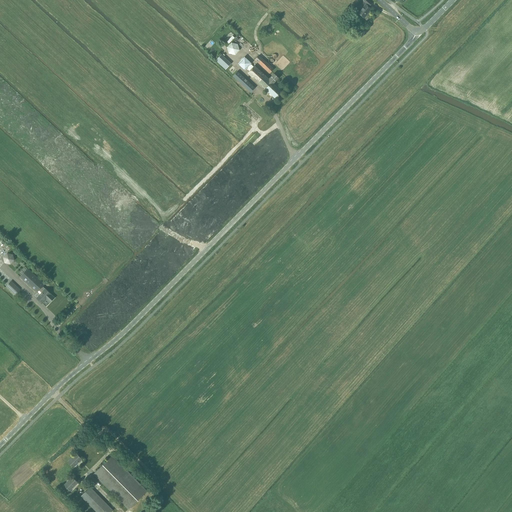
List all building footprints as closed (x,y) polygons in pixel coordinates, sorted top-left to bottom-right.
[(363,8),(358,13),(364,18),(367,14),(371,9),(368,6),(369,6),(372,3),(368,0),(363,0),(363,1),(364,2),(361,6),(363,8)] [(231,43),(227,47),(229,53),(235,55),(239,50),(237,44),(231,43)] [(232,64),(222,55),(216,61),(226,70),(232,64)] [(269,73),(274,69),(259,55),(255,59),(269,73)] [(244,57),(237,64),(244,71),(251,64),(244,57)] [(274,97),(281,90),(273,83),(279,78),(274,73),(269,79),(254,65),(248,73),(274,97)] [(250,92),(255,88),(237,71),(233,76),(250,92)] [(6,253),(2,257),(4,262),(9,263),(12,259),(11,254),(6,253)] [(55,298),(51,294),(45,289),(42,287),(44,284),(28,269),(20,277),(37,292),(40,289),(43,292),(37,298),(43,303),(46,300),(50,304),(55,298)] [(16,294),(20,290),(11,281),(7,286),(16,294)] [(73,467),(82,459),(76,453),(68,461),(73,467)] [(146,491),(112,456),(94,474),(128,509),(146,491)] [(70,491),(78,483),(72,477),(64,485),(70,491)] [(96,511),(110,511),(113,510),(90,487),(81,496),(96,511)]
